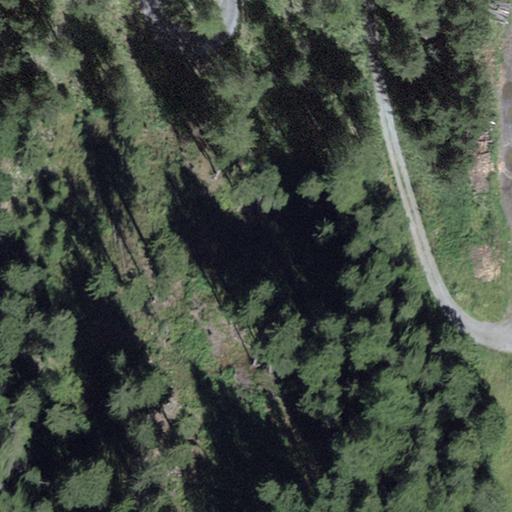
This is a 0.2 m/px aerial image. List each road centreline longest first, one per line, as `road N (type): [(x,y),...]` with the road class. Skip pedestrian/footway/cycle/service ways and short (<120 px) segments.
road 1 (track): [(370,0),(398,161),(448,312),(511,345)]
road 2 (track): [(156,0),(161,25),(215,38),(264,0)]
